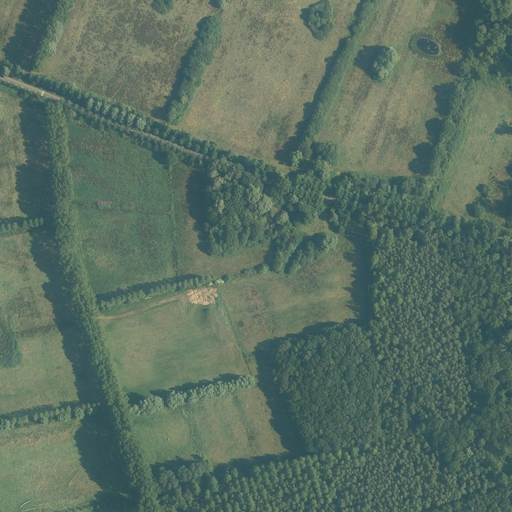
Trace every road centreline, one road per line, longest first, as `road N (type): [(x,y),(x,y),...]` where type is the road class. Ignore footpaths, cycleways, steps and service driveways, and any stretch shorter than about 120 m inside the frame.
road 1 (track): [(51,97),(66,255),(146,511)]
road 2 (tertiary): [(363,206),(268,182),(0,76)]
road 3 (tertiary): [(363,206),(511,241)]
